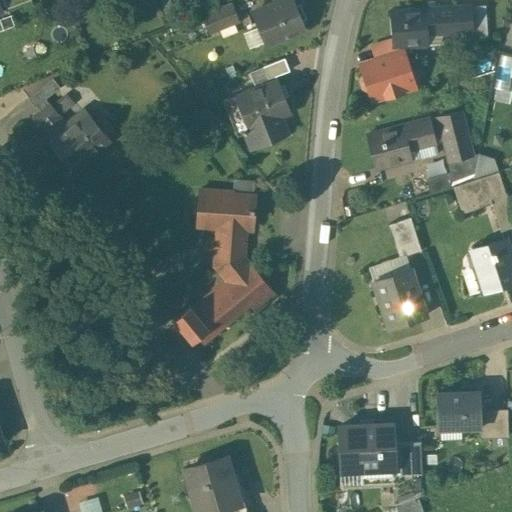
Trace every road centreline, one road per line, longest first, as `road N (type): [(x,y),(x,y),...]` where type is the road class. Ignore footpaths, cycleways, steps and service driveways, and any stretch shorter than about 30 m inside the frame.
road 1 (residential): [(347,0),(329,70),(316,210),(311,307),(322,357)]
road 2 (residential): [(291,390),(48,464)]
road 3 (residential): [(511,326),(390,368),(322,357)]
road 4 (residential): [(0,290),(48,464)]
road 5 (residential): [(291,390),(300,511)]
